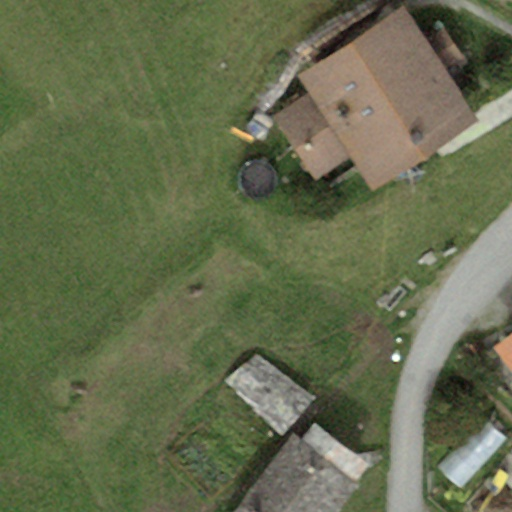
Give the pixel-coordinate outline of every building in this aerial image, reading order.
[(425,43),(402,8),(299,73),(312,93),(276,116),(315,178),(352,155),(372,187),(476,121),(445,72),(462,61),(443,32),(425,43)] [(255,110),(244,132),(261,140),(271,118),(255,110)] [(511,333),(494,347),(511,369),(511,333)] [(253,353),(228,381),(280,438),(311,398),(253,353)] [(292,433),(235,511),(335,511),(368,466),(313,428),(302,443),(292,433)]
